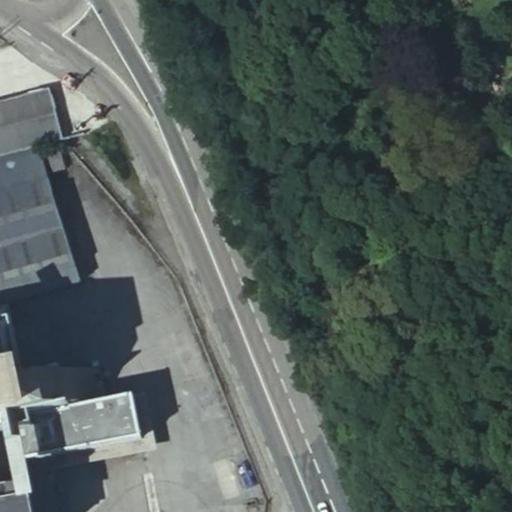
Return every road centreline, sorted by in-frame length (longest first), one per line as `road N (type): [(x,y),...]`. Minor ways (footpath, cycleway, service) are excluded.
road 1 (primary): [(318,511),(192,194)]
road 2 (primary): [(30,25),(133,105),(192,194)]
road 3 (primary): [(192,194),(169,117),(110,0)]
